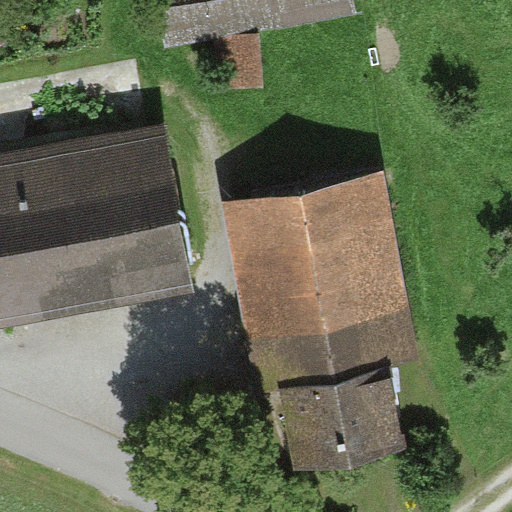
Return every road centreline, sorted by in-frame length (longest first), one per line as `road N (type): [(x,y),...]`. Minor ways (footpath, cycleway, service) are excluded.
road 1 (track): [(0,114),(80,95),(167,101),(206,138),(217,229),(213,319),(90,459)]
road 2 (unclassified): [(180,511),(0,419)]
